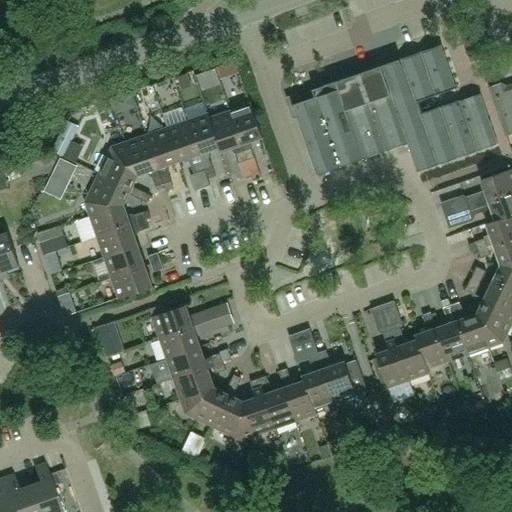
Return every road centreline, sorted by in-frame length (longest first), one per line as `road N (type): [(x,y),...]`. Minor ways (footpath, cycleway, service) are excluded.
road 1 (residential): [(309,202),(385,179),(416,191),(440,251),(437,273),(277,332),(254,330),(244,300),(259,266)]
road 2 (unclassified): [(0,103),(243,18)]
road 3 (residential): [(259,266),(187,283),(173,239),(284,209)]
road 4 (residential): [(309,202),(243,18)]
road 5 (residential): [(91,511),(63,436),(0,458)]
